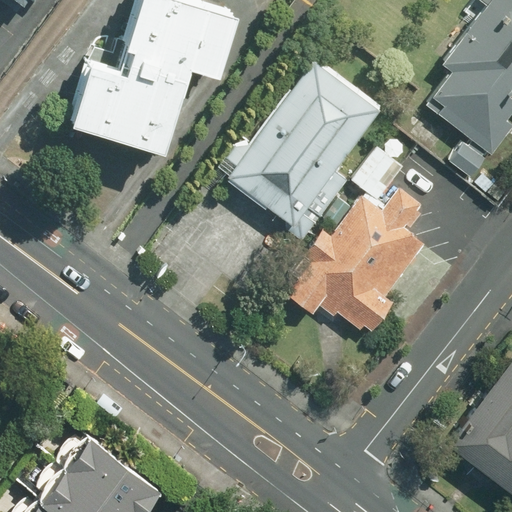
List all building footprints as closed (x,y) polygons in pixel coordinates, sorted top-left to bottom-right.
[(222,8),(196,0),(121,0),(101,66),(71,56),(51,121),(144,149),(171,62),(202,71),(222,8)] [(511,0),(484,0),(420,97),(485,147),(511,107),(511,0)] [(222,173),(284,220),(281,223),(303,239),(350,178),(334,166),(332,165),(377,107),(311,57),(222,173)] [(401,162),(377,142),(351,174),(376,194),(401,162)] [(378,205),(358,190),(281,290),(310,312),(320,299),(360,329),(426,242),(410,229),(426,208),(394,184),(378,205)] [(511,348),(507,344),(432,444),(504,499),(511,488),(511,348)] [(0,410),(18,388),(0,373),(0,410)] [(130,511),(153,482),(81,428),(17,511),(130,511)]
